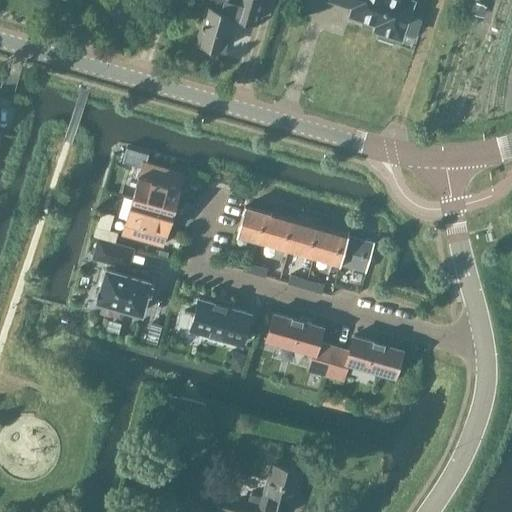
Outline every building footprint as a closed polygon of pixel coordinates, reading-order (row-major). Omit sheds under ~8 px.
[(207,9),(198,42),(201,43),(200,45),(210,48),(211,46),(224,49),(234,16),(256,23),(262,0),(203,0),(202,7),(207,9)] [(325,0),(350,9),(347,17),(362,22),(361,25),(372,29),(371,32),(377,33),(376,37),(395,44),(396,40),(402,42),(405,34),(415,37),(421,19),(411,15),(416,0),(325,0)] [(473,14),(481,17),(485,7),(476,4),(473,14)] [(133,198),(173,209),(183,173),(143,162),(133,198)] [(163,244),(173,209),(133,198),(122,233),(163,244)] [(262,240),(270,213),(245,206),(237,233),(262,240)] [(282,246),(290,219),(270,213),(262,240),(282,246)] [(307,254),(315,226),(290,219),(282,246),(307,254)] [(93,236),(99,238),(114,242),(118,232),(109,229),(96,225),(93,236)] [(340,263),(348,236),(315,226),(307,254),(340,263)] [(348,236),(340,263),(366,270),(374,243),(348,236)] [(128,268),(133,248),(99,238),(93,258),(128,268)] [(255,272),(257,266),(246,263),(245,269),(255,272)] [(257,266),(255,272),(265,275),(267,268),(257,266)] [(150,284),(150,281),(106,269),(97,300),(141,313),(148,290),(151,291),(153,285),(150,284)] [(298,285),(300,278),(290,275),(288,282),(298,285)] [(310,288),(312,281),(300,278),(298,285),(310,288)] [(312,281),(310,288),(321,291),(323,284),(312,281)] [(242,344),(251,313),(213,301),(200,297),(190,329),(207,334),(209,337),(220,340),(224,338),(242,344)] [(325,375),(333,346),(318,341),(322,326),(274,312),(266,340),(313,353),(309,371),(325,375)] [(333,346),(325,375),(341,380),(346,362),(395,376),(402,349),(374,341),(375,338),(362,335),(361,337),(353,335),(349,350),(333,346)] [(230,355),(228,365),(242,369),(244,359),(230,355)] [(297,490),(302,472),(273,465),(264,498),(250,494),(247,503),(222,496),(217,511),(250,511),(253,505),(279,511),(289,511),(296,489),(297,490)]
